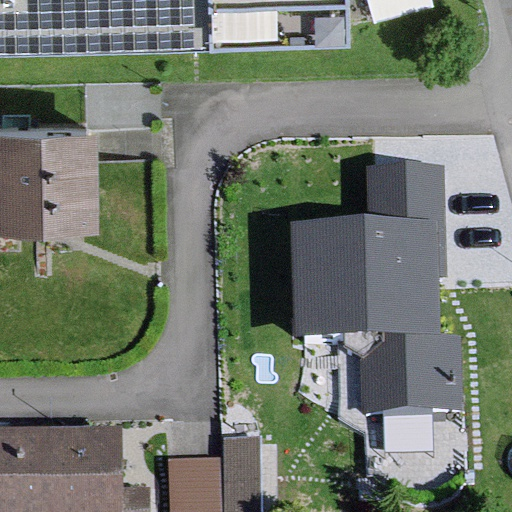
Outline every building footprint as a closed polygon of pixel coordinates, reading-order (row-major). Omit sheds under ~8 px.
[(0,0),(0,48),(350,42),(348,0),(0,0)] [(373,0),(376,10),(417,0),(373,0)] [(96,115),(0,116),(0,211),(98,210),(96,115)] [(458,344),(435,344),(433,294),(443,293),(440,213),(372,215),(373,242),(295,245),(299,357),(360,354),(363,424),(461,420),(458,344)] [(0,511),(131,511),(126,442),(95,445),(25,450),(0,451),(0,511)] [(218,469),(185,470),(186,511),(257,511),(256,455),(217,456),(218,469)]
